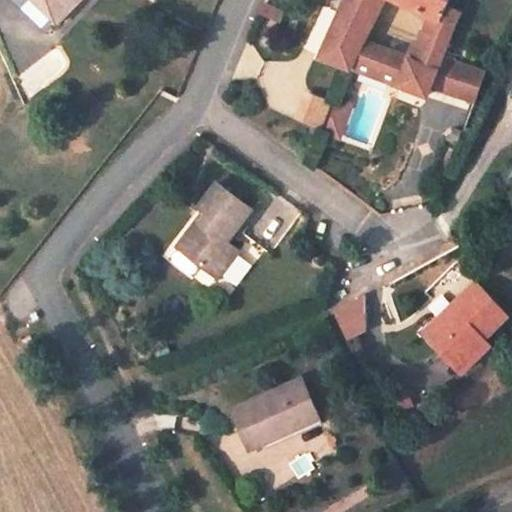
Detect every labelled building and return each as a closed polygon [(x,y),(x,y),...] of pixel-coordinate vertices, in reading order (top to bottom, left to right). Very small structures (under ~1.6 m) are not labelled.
[(39,0),(53,16),(69,0),(39,0)] [(349,59),(363,29),(373,0),(338,0),(319,46),(349,59)] [(395,0),(426,13),(422,24),(443,33),(454,6),(441,0),(395,0)] [(360,63),(420,87),(438,44),(443,33),(422,24),(412,49),(363,29),(349,59),(360,63)] [(453,50),(441,83),(471,92),(483,62),(453,50)] [(345,99),(331,92),(323,106),(338,113),(345,99)] [(317,116),(333,123),(338,113),(323,106),(317,116)] [(183,210),(170,225),(211,255),(229,231),(217,222),(246,185),(212,160),(191,185),(202,195),(188,212),(183,210)] [(441,303),(427,318),(459,351),(489,320),(511,297),(479,265),(454,289),(460,294),(447,307),(441,303)] [(348,335),(376,328),(367,295),(339,302),(348,335)] [(489,320),(459,351),(467,358),(498,328),(489,320)] [(303,378),(236,408),(253,445),(281,433),(277,426),(286,422),(287,424),(317,412),(303,378)]
